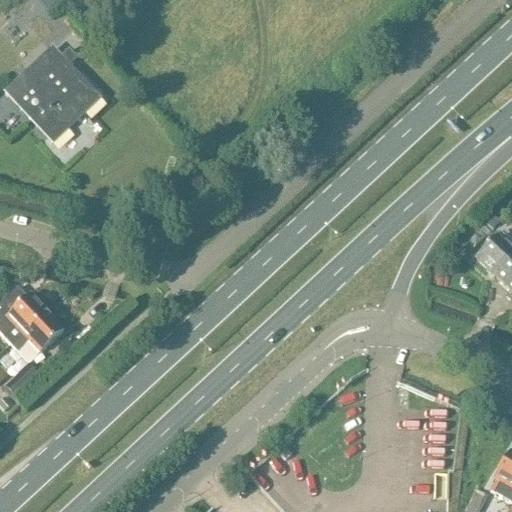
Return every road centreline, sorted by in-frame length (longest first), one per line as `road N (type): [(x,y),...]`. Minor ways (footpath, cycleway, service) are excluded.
road 1 (primary): [(511,34),(0,505)]
road 2 (unclassified): [(0,231),(190,273),(489,0)]
road 3 (primary): [(76,511),(498,129)]
road 4 (unclassified): [(148,511),(325,345),(349,331),(391,330)]
road 5 (primary): [(391,330),(407,268),(498,129)]
road 6 (unclassified): [(511,384),(422,335),(391,330)]
